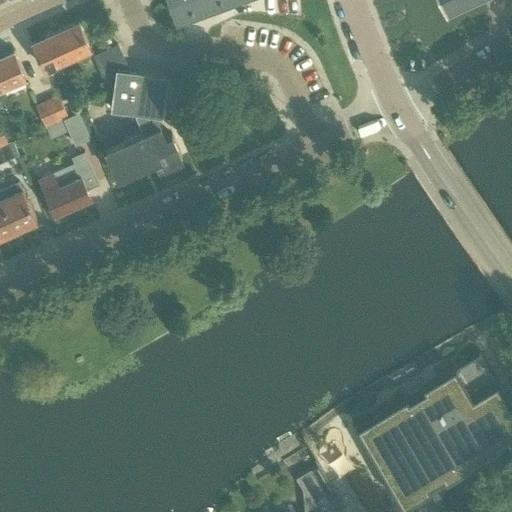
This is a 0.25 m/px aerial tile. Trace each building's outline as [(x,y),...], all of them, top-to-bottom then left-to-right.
[(169,0),(175,15),(216,0),(169,0)] [(441,0),(445,9),(463,0),(441,0)] [(66,58),(90,47),(78,20),(54,32),(66,58)] [(44,68),(66,58),(54,32),(32,42),(44,68)] [(100,68),(123,57),(118,44),(94,55),(100,68)] [(0,89),(26,78),(14,50),(0,55),(0,89)] [(143,130),(104,147),(117,175),(161,156),(165,164),(182,156),(172,133),(166,136),(160,122),(159,123),(166,75),(129,70),(123,57),(100,68),(105,79),(106,80),(111,78),(114,86),(103,91),(110,106),(112,106),(111,108),(114,108),(114,109),(135,112),(135,114),(143,130)] [(105,79),(99,82),(103,91),(114,86),(111,78),(106,80),(105,79)] [(55,123),(69,116),(58,94),(44,100),(55,123)] [(45,127),(55,123),(44,100),(35,104),(45,127)] [(55,123),(45,127),(50,138),(68,129),(75,145),(91,138),(79,112),(69,116),(55,123)] [(0,147),(9,143),(8,142),(0,124),(0,147)] [(0,152),(4,162),(19,155),(13,141),(8,142),(9,143),(0,147),(0,152)] [(99,183),(89,163),(84,151),(72,157),(74,162),(54,171),(53,170),(39,177),(55,212),(90,196),(87,188),(99,183)] [(19,179),(0,187),(0,198),(14,231),(37,220),(22,186),(19,179)] [(0,198),(0,236),(14,231),(0,198)] [(363,421),(356,425),(366,441),(375,457),(383,469),(403,502),(430,485),(428,482),(443,473),(445,476),(501,443),(499,439),(511,432),(511,431),(511,405),(484,360),(479,351),(478,351),(437,376),(422,385),(424,388),(408,398),(406,395),(363,421)] [(311,470),(312,470),(311,468),(296,477),(303,489),(304,511),(336,511),(327,496),(311,470)]
